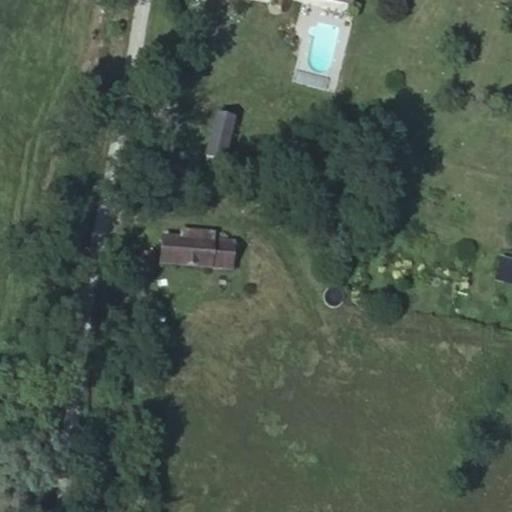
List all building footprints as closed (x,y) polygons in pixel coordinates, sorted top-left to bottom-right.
[(344,0),(344,5),(362,8),(362,0),(344,0)] [(238,136),(221,132),(214,169),(232,171),(238,136)] [(139,275),(153,276),(154,255),(140,254),(139,275)] [(221,255),(169,257),(169,286),(220,284),(221,255)] [(511,265),(499,263),(496,278),(511,280),(511,265)]
